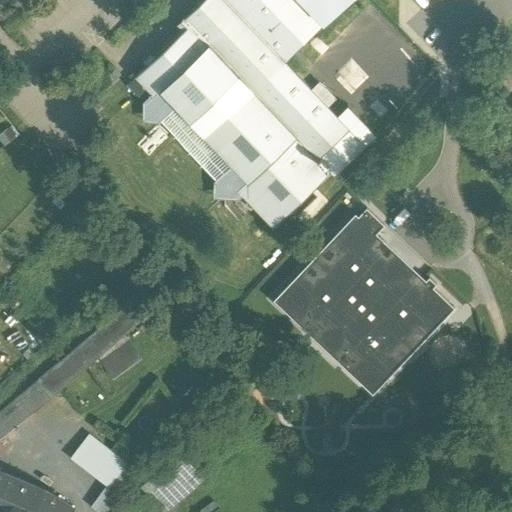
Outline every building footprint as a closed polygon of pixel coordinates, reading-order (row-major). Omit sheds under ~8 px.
[(282,63),(221,0),(204,0),(176,27),(182,33),(134,78),(151,96),(152,97),(153,98),(159,92),(245,182),(236,191),(240,195),(271,228),(328,175),(329,174),(322,167),(325,164),(319,157),(348,131),(336,118),(283,62),(282,63)] [(349,0),(221,0),(282,63),(283,62),(349,0)] [(151,96),(134,78),(126,87),(142,104),(151,96)] [(245,182),(159,92),(153,98),(152,97),(143,105),(143,115),(150,123),(159,123),(214,182),(214,190),(222,198),(236,198),(240,195),(236,191),(245,182)] [(348,131),(319,157),(325,164),(322,167),(329,174),(328,175),(332,179),(374,139),(346,108),(336,118),(348,131)] [(511,109),(499,117),(511,140),(511,109)] [(274,304),(372,397),(453,311),(432,291),(436,287),(429,280),(425,285),(374,236),(383,227),(367,211),(358,220),(355,218),(274,304)] [(129,305),(0,416),(0,444),(143,321),(129,305)] [(127,345),(101,363),(113,380),(139,361),(127,345)] [(125,466),(89,438),(71,461),(106,488),(107,489),(108,487),(109,488),(125,466)] [(109,488),(120,497),(148,460),(121,442),(111,455),(125,466),(109,488)] [(148,487),(169,511),(171,511),(206,483),(185,457),(148,487)] [(43,494),(0,474),(0,508),(6,511),(69,511),(70,511),(43,494)] [(106,488),(91,508),(96,511),(107,511),(120,497),(109,488),(108,487),(107,489),(106,488)]
